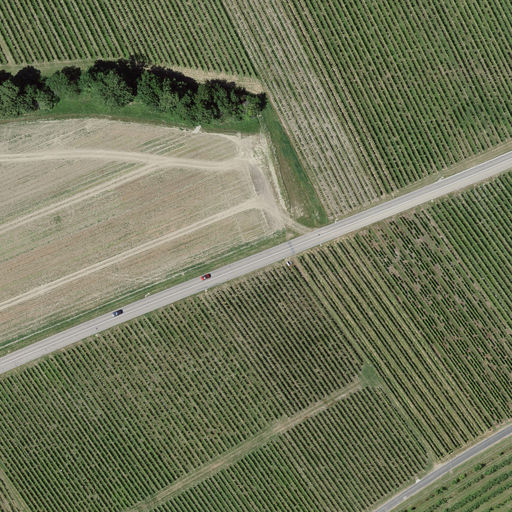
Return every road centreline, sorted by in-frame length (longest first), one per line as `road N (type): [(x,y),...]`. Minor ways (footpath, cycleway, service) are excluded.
road 1 (tertiary): [(0,365),(511,159)]
road 2 (unclassified): [(383,511),(511,429)]
